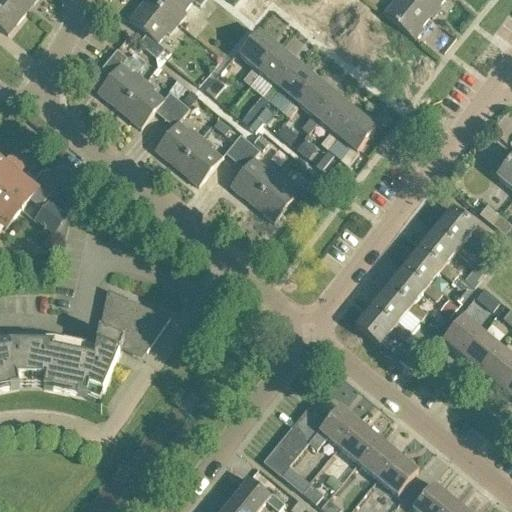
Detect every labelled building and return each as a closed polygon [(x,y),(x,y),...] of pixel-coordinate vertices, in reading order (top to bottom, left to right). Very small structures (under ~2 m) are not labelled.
[(0,0),(0,34),(7,41),(24,20),(0,0)] [(0,0),(24,20),(40,0),(0,0)] [(150,0),(148,4),(178,29),(187,19),(192,23),(209,2),(206,0),(150,0)] [(402,0),(399,0),(383,20),(413,46),(422,35),(420,33),(429,22),(402,0)] [(445,0),(402,0),(429,22),(432,24),(441,13),(438,11),(447,1),(445,0)] [(148,4),(129,26),(146,40),(138,49),(157,64),(166,54),(159,48),(167,38),(169,40),(178,29),(148,4)] [(243,86),(250,93),(261,80),(259,78),(278,55),(259,39),(239,61),(254,74),(243,86)] [(111,82),(97,99),(118,117),(145,85),(135,77),(133,79),(123,71),(128,64),(118,55),(102,74),(111,82)] [(263,102),(270,108),(280,96),(278,94),(298,71),(278,55),(259,78),(261,80),(273,89),(263,102)] [(298,110),(317,87),(298,71),(278,94),(280,96),(293,106),(282,119),(289,125),(300,112),(298,110)] [(216,84),(205,97),(213,104),(224,92),(216,84)] [(145,85),(118,117),(141,136),(155,119),(164,126),(180,107),(170,98),(164,105),(153,96),(155,94),(145,85)] [(317,126),(337,104),(317,87),(298,110),(300,112),(312,122),(301,135),(309,141),(319,128),(317,126)] [(190,111),(197,103),(191,98),(184,106),(190,111)] [(337,143),(356,120),(337,104),(317,126),(319,128),(331,138),(321,151),(328,157),(339,145),(337,143)] [(173,134),(154,157),(176,175),(202,143),(192,135),(190,137),(179,128),(190,115),(180,107),(164,126),(173,134)] [(265,132),(273,122),(265,116),(250,134),(256,139),(264,130),(265,132)] [(357,159),(376,136),(356,120),(337,143),(339,145),(351,154),(340,167),(347,173),(358,160),(357,159)] [(230,135),(219,126),(214,133),(225,141),(230,135)] [(286,148),(293,139),(285,132),(277,141),(286,148)] [(234,168),(249,149),(240,141),(225,160),(234,168)] [(202,143),(176,175),(198,193),(222,164),(210,154),(212,152),(202,143)] [(263,157),(269,150),(260,143),(254,150),(263,157)] [(316,156),(305,146),(296,156),(308,166),(316,156)] [(264,174),(253,165),(259,157),(249,149),(234,168),(244,175),(229,193),(252,212),(277,180),(266,171),(264,174)] [(322,178),(335,162),(329,158),(316,173),(322,178)] [(511,164),(497,182),(511,194),(511,164)] [(34,194),(15,179),(0,166),(0,197),(22,216),(23,216),(21,214),(29,205),(39,212),(38,213),(39,214),(58,190),(57,190),(56,190),(45,181),(34,194)] [(277,180),(252,212),(273,229),(287,212),(297,220),(312,201),(302,193),(296,200),(285,191),(287,188),(277,180)] [(22,217),(22,216),(0,197),(0,228),(6,233),(20,215),(22,217)] [(493,230),(500,222),(487,211),(480,220),(493,230)] [(484,248),(490,241),(477,230),(475,232),(452,213),(436,233),(459,253),(461,250),(471,237),(484,248)] [(511,231),(500,222),(493,230),(506,240),(511,232),(511,231)] [(474,260),(461,250),(459,253),(436,233),(420,253),(443,272),(446,269),(456,257),(469,268),(474,260)] [(459,280),(446,269),(443,272),(420,253),(404,273),(427,292),(429,290),(440,277),(453,287),(459,280)] [(480,291),(490,273),(481,267),(470,285),(480,291)] [(442,300),(429,290),(427,292),(404,273),(388,292),(411,312),(414,309),(424,296),(437,307),(442,300)] [(474,295),(458,282),(453,289),(462,297),(455,305),(461,311),(474,295)] [(426,319),(414,309),(411,312),(388,292),(372,312),(396,331),(398,329),(408,316),(420,327),(426,319)] [(0,395),(19,392),(18,382),(46,382),(43,392),(87,401),(89,391),(103,397),(124,347),(147,357),(171,322),(107,295),(94,362),(53,353),(54,350),(55,350),(55,348),(9,348),(9,350),(10,350),(11,353),(0,354),(0,395)] [(410,339),(398,329),(396,331),(372,312),(356,332),(379,351),(392,336),(404,346),(410,339)] [(463,322),(442,347),(462,364),(482,338),(463,322)] [(482,338),(462,364),(481,380),(502,355),(482,338)] [(417,345),(403,362),(399,366),(410,375),(416,367),(418,366),(418,365),(428,353),(417,345)] [(511,363),(502,355),(481,380),(501,397),(511,383),(511,363)] [(511,383),(501,397),(511,405),(511,383)] [(323,432),(331,423),(313,409),(306,418),(323,432)] [(339,454),(359,429),(340,413),(331,423),(323,432),(319,438),(328,445),(339,454)] [(316,441),(319,438),(323,432),(306,418),(299,426),(316,441)] [(310,449),(316,441),(299,426),(292,435),(310,449)] [(359,429),(339,454),(358,470),(379,445),(359,429)] [(303,458),(309,450),(310,449),(292,435),(285,443),(303,458)] [(318,457),(328,445),(319,438),(316,441),(310,449),(309,450),(318,457)] [(295,466),(303,458),(285,443),(278,452),(295,466)] [(379,445),(358,470),(378,486),(399,462),(379,445)] [(288,475),(295,466),(278,452),(271,460),(288,475)] [(281,483),(288,475),(271,460),(264,469),(281,483)] [(399,462),(378,486),(398,503),(419,478),(399,462)] [(288,475),(281,483),(302,500),(309,492),(288,475)] [(250,486),(234,505),(241,511),(262,511),(266,508),(271,511),(283,511),(285,510),(273,500),(270,503),(250,486)] [(433,490),(415,511),(448,511),(453,507),(433,490)] [(303,501),(315,511),(324,501),(311,491),(303,501)]
